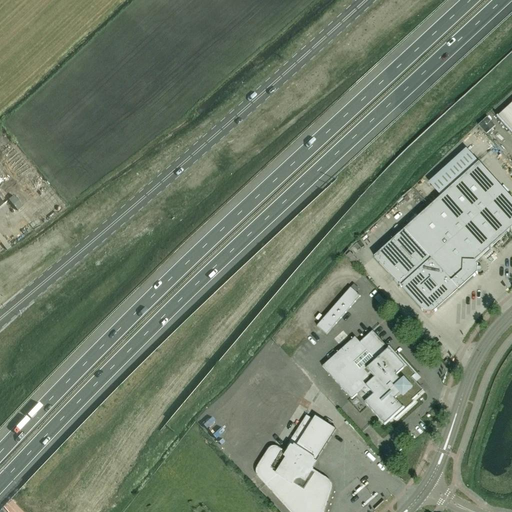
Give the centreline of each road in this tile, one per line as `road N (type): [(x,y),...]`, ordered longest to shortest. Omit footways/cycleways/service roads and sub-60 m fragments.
road 1 (motorway): [(0,484),(246,235),(502,0)]
road 2 (motorway): [(79,511),(168,390),(414,109),(511,10)]
road 3 (motorway): [(469,0),(231,219),(0,452)]
road 4 (motorway): [(57,271),(418,0)]
road 5 (primary): [(365,0),(57,271)]
road 6 (secondary): [(428,482),(467,374),(511,314)]
